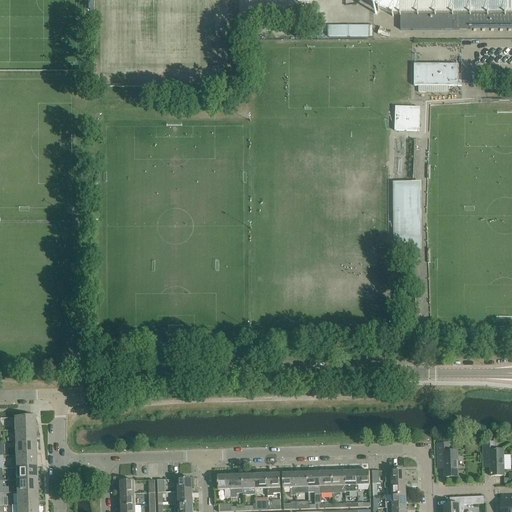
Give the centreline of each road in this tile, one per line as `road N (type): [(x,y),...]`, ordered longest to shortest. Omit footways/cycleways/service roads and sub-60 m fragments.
road 1 (residential): [(60,393),(235,372),(511,373)]
road 2 (residential): [(206,455),(407,448),(421,452),(427,491)]
